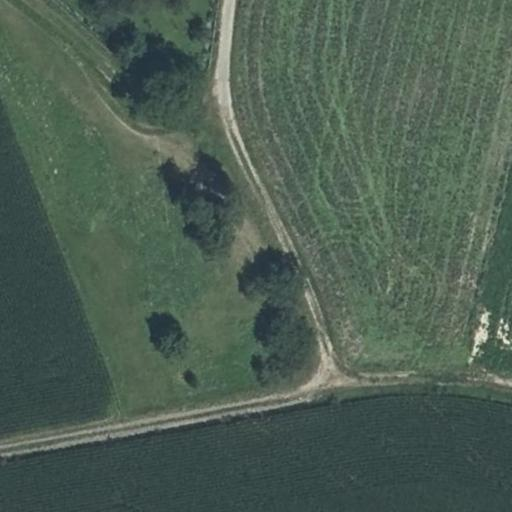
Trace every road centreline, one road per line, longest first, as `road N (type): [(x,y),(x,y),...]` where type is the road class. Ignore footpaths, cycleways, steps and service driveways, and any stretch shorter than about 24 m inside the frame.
road 1 (track): [(0,450),(333,389),(443,381),(511,391)]
road 2 (track): [(333,389),(302,284),(230,123),(228,0)]
road 3 (track): [(225,97),(202,114),(174,118),(141,104),(22,0)]
